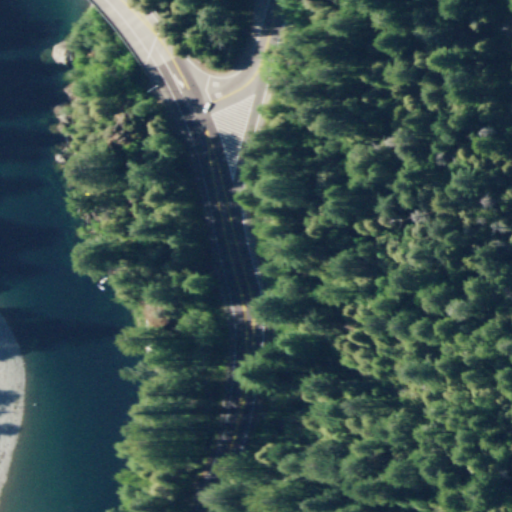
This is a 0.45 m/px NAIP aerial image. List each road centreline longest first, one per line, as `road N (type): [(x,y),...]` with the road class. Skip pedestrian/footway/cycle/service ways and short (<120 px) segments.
road 1 (trunk): [(193,511),(220,431),(232,287),(226,219),(192,112)]
road 2 (secondary): [(192,112),(241,85),(268,0)]
